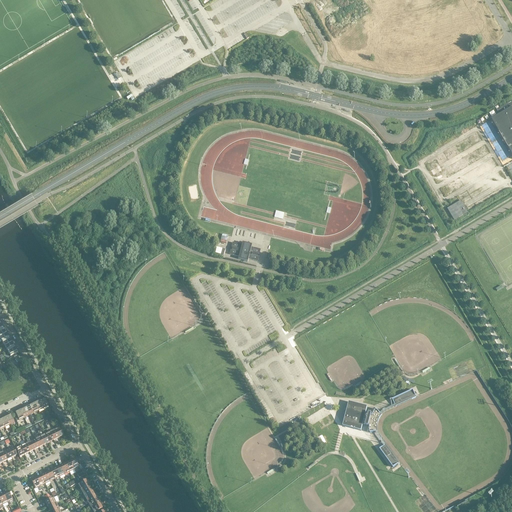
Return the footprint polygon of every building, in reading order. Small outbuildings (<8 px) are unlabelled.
[(492,119),(511,153),(511,102),(511,101),(501,107),(504,112),(492,119)] [(461,201),(447,209),(454,221),(468,213),(461,201)] [(238,259),(243,260),(244,261),(247,262),(248,259),(257,262),(259,257),(254,255),(254,253),(259,255),(260,250),(251,247),(252,245),(249,244),(248,243),(247,243),(247,244),(242,243),(241,245),(232,243),(231,247),(236,249),(235,251),(230,250),(229,254),(238,257),(238,259)] [(9,338),(6,333),(0,336),(0,339),(2,342),(9,338)] [(12,342),(9,338),(2,342),(5,347),(12,342)] [(15,347),(12,342),(5,347),(7,351),(15,347)] [(18,352),(15,347),(7,351),(10,356),(18,352)] [(392,400),(395,407),(416,397),(413,390),(392,400)] [(48,406),(45,398),(39,401),(43,409),(48,406)] [(43,409),(39,401),(35,403),(38,411),(43,409)] [(349,402),(346,412),(345,411),(343,416),(345,416),(343,426),(361,431),(362,425),(363,425),(365,425),(365,426),(368,427),(368,426),(369,426),(369,430),(370,433),(378,431),(377,429),(377,426),(377,422),(379,419),(381,416),(382,415),(376,409),(374,411),(372,415),(371,415),(371,414),(368,413),(367,413),(366,413),(367,407),(349,402)] [(38,411),(35,403),(30,406),(34,413),(38,411)] [(34,413),(30,406),(25,408),(29,416),(34,413)] [(29,416),(25,408),(20,410),(24,418),(29,416)] [(24,418),(20,410),(15,413),(16,416),(19,421),(24,418)] [(11,415),(6,417),(9,425),(14,423),(11,415)] [(9,425),(6,417),(1,420),(5,428),(9,425)] [(59,427),(54,430),(58,438),(63,436),(59,427)] [(58,438),(54,430),(49,432),(53,440),(58,438)] [(53,440),(49,432),(44,434),(49,443),(53,440)] [(49,443),(44,434),(40,437),(44,445),(49,443)] [(44,445),(40,437),(35,439),(39,448),(44,445)] [(39,448),(35,439),(30,441),(34,450),(39,448)] [(34,450),(30,441),(25,444),(29,452),(34,450)] [(29,452),(25,444),(20,446),(24,455),(29,452)] [(399,463),(386,445),(379,449),(393,468),(399,463)] [(24,455),(20,446),(15,449),(19,457),(24,455)] [(17,455),(13,447),(8,449),(12,458),(17,455)] [(12,458),(8,449),(3,452),(7,460),(12,458)] [(75,459),(70,461),(74,470),(79,467),(75,459)] [(74,470),(70,461),(65,464),(69,472),(74,470)] [(69,472),(65,464),(60,466),(64,475),(69,472)] [(64,475),(60,466),(55,469),(60,477),(64,475)] [(60,477),(55,469),(51,471),(55,479),(56,479),(57,478),(60,477)] [(81,470),(76,473),(81,481),(86,478),(81,470)] [(55,479),(51,471),(46,473),(50,482),(52,481),(55,479)] [(50,482),(46,473),(41,476),(45,484),(50,482)] [(45,484),(41,476),(36,478),(40,486),(45,484)] [(40,486),(36,478),(31,480),(35,489),(37,488),(39,491),(42,490),(40,486)] [(88,485),(85,480),(77,485),(80,490),(88,485)] [(91,490),(88,485),(80,490),(83,494),(91,490)] [(94,494),(91,490),(83,494),(86,499),(94,494)] [(8,492),(3,494),(7,502),(12,500),(8,492)] [(97,499),(94,494),(86,499),(83,501),(84,503),(87,501),(88,504),(97,499)] [(45,502),(48,507),(56,503),(53,498),(45,502)] [(99,504),(97,499),(88,504),(91,508),(99,504)] [(58,508),(56,503),(48,507),(50,511),(58,508)]
